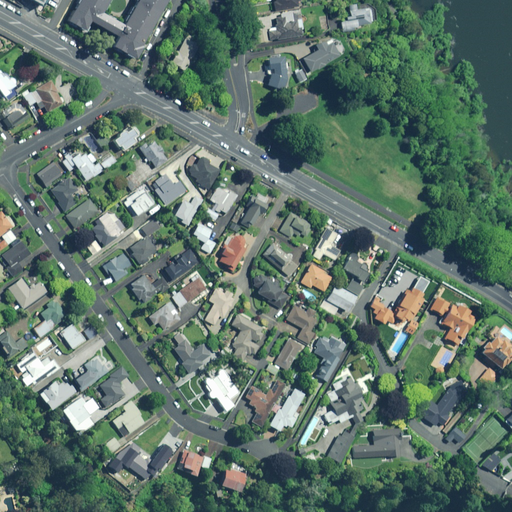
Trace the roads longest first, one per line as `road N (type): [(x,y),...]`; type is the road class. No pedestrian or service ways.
road 1 (residential): [(0,169),(178,414),(268,451)]
road 2 (residential): [(399,238),(365,302),(371,339),(420,426),(499,487)]
road 3 (tertiary): [(0,164),(100,105),(119,84)]
road 4 (residential): [(230,140),(239,113),(218,0)]
road 5 (secondary): [(0,14),(119,84)]
road 6 (secondary): [(399,238),(511,303)]
road 7 (secondary): [(119,84),(230,140)]
road 8 (secondary): [(294,179),(399,238)]
